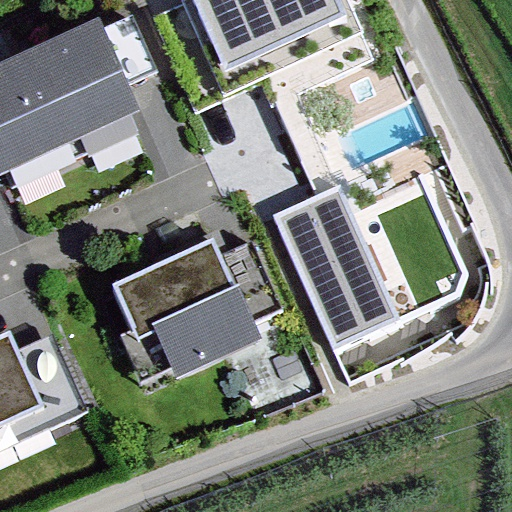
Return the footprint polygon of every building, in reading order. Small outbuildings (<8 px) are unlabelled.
[(364,0),(217,0),(194,11),(238,110),(385,45),(364,0)] [(33,73),(68,154),(134,126),(99,45),(33,73)] [(0,87),(0,179),(1,183),(68,154),(33,73),(0,87)] [(397,317),(340,189),(278,217),(336,345),(397,317)] [(252,324),(284,309),(254,244),(221,259),(213,241),(115,285),(135,329),(122,336),(142,379),(176,363),(180,372),(258,337),(252,324)] [(0,457),(85,417),(50,346),(18,361),(10,345),(0,350),(0,457)]
